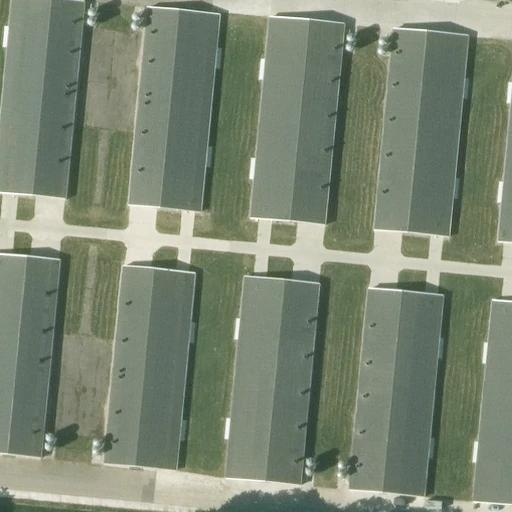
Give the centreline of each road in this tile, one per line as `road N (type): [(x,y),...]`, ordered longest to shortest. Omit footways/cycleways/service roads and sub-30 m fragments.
road 1 (track): [(511,274),(0,225)]
road 2 (track): [(0,475),(396,511)]
road 3 (track): [(285,0),(511,24)]
